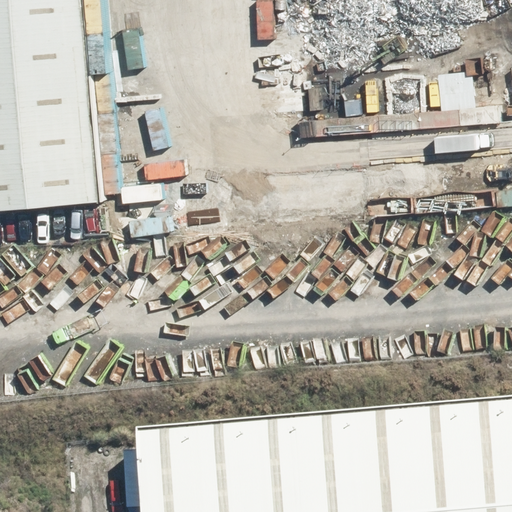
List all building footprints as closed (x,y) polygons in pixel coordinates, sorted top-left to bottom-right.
[(0,0),(0,208),(109,199),(92,0),(0,0)] [(453,0),(295,0),(302,95),(460,83),(453,0)] [(503,102),(484,101),(483,135),(502,136),(503,102)] [(511,511),(511,399),(151,429),(157,511),(511,511)] [(151,440),(95,443),(96,463),(152,460),(151,440)]
